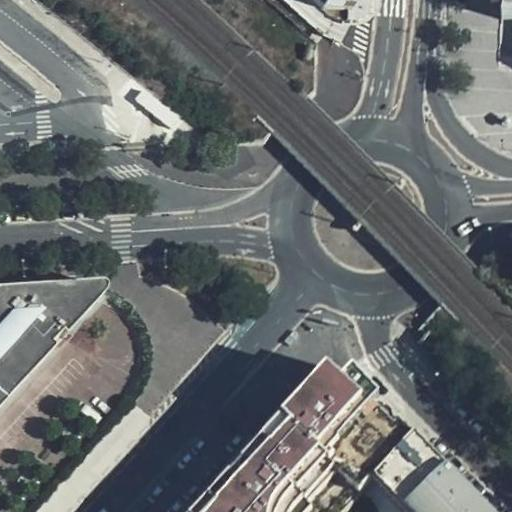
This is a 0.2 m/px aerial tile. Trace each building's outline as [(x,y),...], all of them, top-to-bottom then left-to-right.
[(282,0),(317,30),(324,34),(341,44),(347,34),(353,23),(374,19),(377,0),(282,0)] [(511,0),(501,0),(500,22),(511,22),(511,0)] [(0,289),(0,318),(40,315),(66,338),(105,294),(105,290),(103,285),(99,284),(0,289)] [(0,411),(66,338),(40,315),(0,318),(0,411)] [(290,419),(271,440),(236,478),(204,511),(346,511),(368,489),(377,480),(409,444),(399,434),(388,424),(347,383),(344,381),(339,382),(338,385),(337,389),(331,383),(327,379),(290,419)] [(485,511),(457,482),(414,438),(409,444),(377,480),(412,511),(485,511)] [(412,511),(377,480),(368,489),(394,511),(412,511)]
